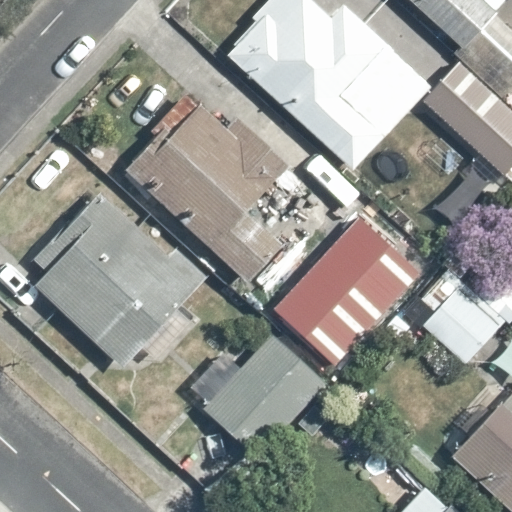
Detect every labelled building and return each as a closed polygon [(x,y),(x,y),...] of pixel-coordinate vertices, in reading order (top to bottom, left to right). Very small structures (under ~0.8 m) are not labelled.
[(338,0),(275,0),(232,47),(358,165),(394,127),(359,94),(402,47),(352,0),(346,0),(343,4),(338,0)] [(464,52),(462,53),(415,107),(393,133),(426,162),(457,127),(507,171),(511,165),(511,0),(411,0),(452,41),(464,52)] [(296,158),(218,85),(205,99),(190,85),(123,155),(252,276),(307,218),(272,185),(296,158)] [(404,224),(327,149),(290,187),(367,262),(404,224)] [(47,269),(38,278),(126,360),(205,275),(103,180),(32,255),(47,269)] [(477,295),(463,281),(426,318),(469,362),(511,319),(511,276),(504,268),(477,295)] [(325,372),(277,328),(208,405),(256,448),(325,372)] [(511,383),(453,452),(511,503),(511,383)] [(430,477),(400,511),(472,511),(457,499),(430,477)]
